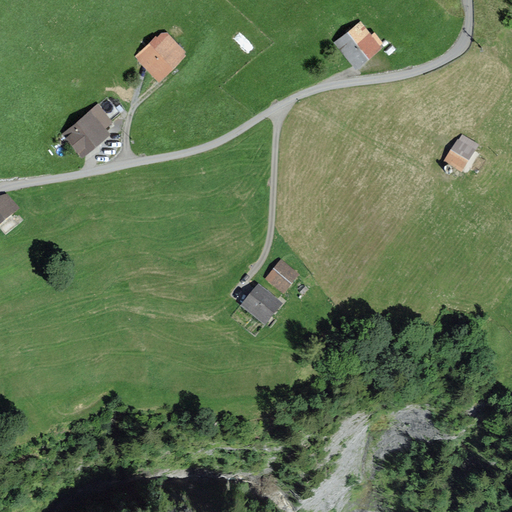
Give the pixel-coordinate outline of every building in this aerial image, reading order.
[(357,61),(377,45),(365,31),(353,41),(348,35),(339,42),(344,48),(345,47),(357,61)] [(143,60),(157,75),(183,49),(169,35),(145,58),(143,60)] [(109,99),(89,115),(101,129),(120,112),(109,99)] [(103,131),(101,129),(89,115),(68,133),(82,149),(103,131)] [(463,137),(448,160),(461,168),(475,145),(463,137)] [(0,198),(0,219),(15,207),(6,196),(0,198)] [(281,263),(270,279),(284,290),(296,275),(281,263)] [(259,290),(246,306),(264,320),(277,305),(259,290)]
